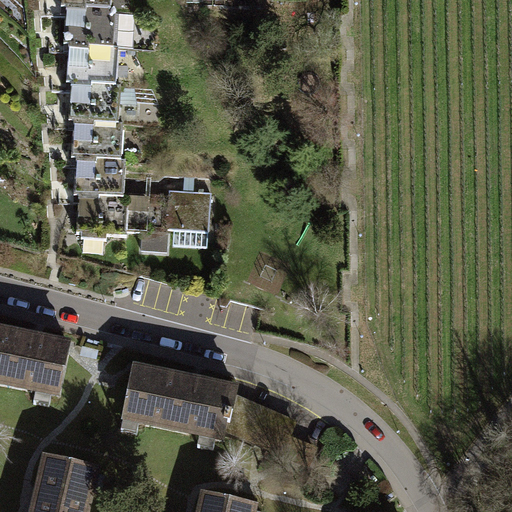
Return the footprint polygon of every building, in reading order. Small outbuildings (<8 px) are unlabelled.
[(66,0),(78,237),(130,240),(130,233),(209,238),(211,200),(127,195),(121,0),(66,0)] [(64,345),(0,333),(0,385),(55,396),(64,345)] [(231,392),(129,370),(118,420),(220,442),(231,392)] [(289,456),(302,422),(264,408),(251,441),(289,456)] [(81,511),(92,470),(43,459),(30,511),(81,511)] [(249,511),(250,508),(201,496),(197,511),(249,511)]
